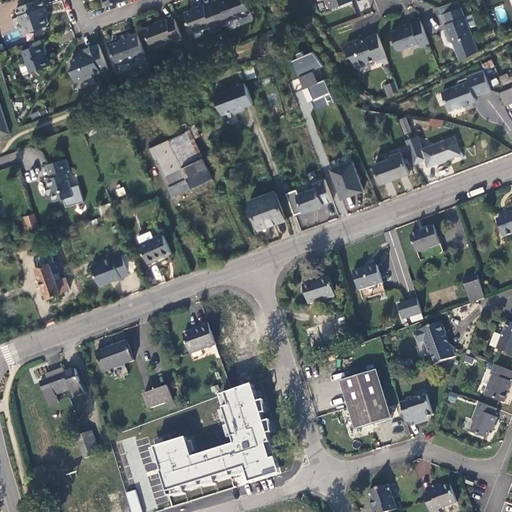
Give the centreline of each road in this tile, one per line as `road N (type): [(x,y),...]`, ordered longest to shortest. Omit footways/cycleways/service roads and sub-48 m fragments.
road 1 (residential): [(0,359),(256,264)]
road 2 (residential): [(256,264),(511,170)]
road 3 (residential): [(256,264),(326,477)]
road 4 (residential): [(497,476),(417,450),(326,477)]
